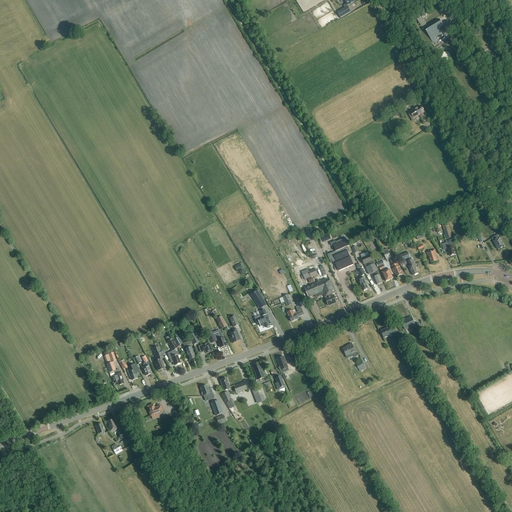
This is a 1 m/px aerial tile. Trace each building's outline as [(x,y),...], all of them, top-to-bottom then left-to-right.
[(347,6),(348,5),(347,4),(343,6),(344,8),(337,12),(341,18),(351,12),(348,6),(347,6)] [(440,20),(424,29),(433,43),(437,41),(435,37),(446,31),(442,25),(442,26),(441,23),(440,20)] [(425,112),(421,105),(416,108),(414,106),(412,108),(413,110),(407,113),(412,120),(419,116),(423,122),(427,120),(423,113),(425,112)] [(399,114),(397,110),(390,114),(392,118),(399,114)] [(418,240),(428,235),(426,229),(415,235),(418,240)] [(322,242),(332,238),(329,233),(320,236),(322,242)] [(480,233),(476,235),(480,243),(484,241),(480,233)] [(498,250),(505,246),(498,234),(491,238),(498,250)] [(336,251),(327,255),(331,263),(333,262),(334,264),(335,264),(338,271),(353,265),(350,257),(347,251),(349,250),(348,247),(349,246),(346,238),(336,242),(335,241),(330,243),(331,246),(333,246),(336,251)] [(453,255),(456,254),(453,246),(452,247),(451,243),(447,245),(447,243),(442,244),(444,250),(447,249),(450,256),(451,256),(451,257),(453,256),(453,255)] [(438,261),(435,254),(436,254),(435,250),(427,252),(428,256),(429,256),(431,263),(438,261)] [(403,261),(410,257),(408,252),(400,255),(403,261)] [(373,265),(372,261),(370,255),(361,259),(364,265),(365,264),(367,267),(366,268),(369,275),(372,274),(373,278),(374,281),(375,282),(377,285),(383,283),(375,264),(373,265)] [(398,267),(397,264),(395,259),(390,261),(393,269),(393,270),(394,273),(395,273),(397,277),(399,276),(402,275),(402,274),(399,267),(398,267)] [(413,276),(418,273),(416,269),(417,268),(413,259),(408,261),(410,265),(409,266),(413,276)] [(240,264),(234,267),(237,272),(243,269),(240,264)] [(386,271),(385,268),(384,265),(379,267),(381,270),(382,269),(384,272),(382,273),(386,282),(393,278),(390,270),(386,271)] [(311,277),(308,271),(308,269),(301,272),(305,280),(311,277)] [(311,277),(311,278),(318,275),(315,269),(308,271),(311,277)] [(363,291),(369,289),(364,278),(359,281),(363,291)] [(328,281),(327,279),(305,287),(309,297),(314,295),(315,298),(323,294),(325,298),(326,297),(327,299),(326,299),(328,306),(337,303),(334,296),(333,296),(333,294),(336,293),(331,280),(328,281)] [(290,285),(287,286),(290,293),(295,291),(294,288),(292,289),(290,285)] [(255,298),(254,299),(259,307),(264,304),(256,291),(253,294),(255,298)] [(287,307),(292,304),(288,295),(284,297),(287,307)] [(298,317),(304,315),(300,306),(296,307),(298,312),(296,313),(295,310),(293,311),(293,310),(287,312),(291,322),(299,319),(298,317)] [(261,315),(254,318),(256,323),(258,322),(260,327),(264,325),(266,329),(267,328),(268,329),(270,328),(270,327),(271,326),(264,310),(260,311),(261,315)] [(234,328),(239,325),(235,316),(229,318),(234,328)] [(222,329),(226,327),(220,317),(216,319),(222,329)] [(415,325),(411,317),(401,322),(405,330),(412,327),(414,331),(421,328),(418,323),(415,325)] [(390,338),(396,335),(392,326),(381,331),(384,338),(389,336),(390,338)] [(232,343),(240,340),(236,329),(233,330),(234,333),(229,334),(230,337),(232,343)] [(226,346),(220,331),(220,330),(212,333),(211,331),(207,333),(211,343),(216,342),(216,341),(218,340),(221,348),(226,346)] [(188,334),(194,344),(198,342),(194,334),(195,333),(194,331),(188,334)] [(179,337),(173,340),(177,347),(183,344),(179,337)] [(172,353),(168,355),(171,363),(173,362),(174,366),(176,365),(180,363),(177,356),(180,355),(177,349),(176,347),(177,347),(173,340),(168,342),(173,351),(171,352),(172,353)] [(191,347),(189,342),(185,343),(186,344),(183,345),(185,349),(189,360),(195,358),(191,347)] [(206,354),(212,351),(209,343),(199,347),(201,353),(205,351),(206,354)] [(357,356),(356,354),(352,344),(348,346),(348,347),(343,349),(347,359),(353,356),(354,358),(357,356)] [(157,371),(164,369),(161,359),(163,359),(159,347),(153,349),(157,361),(154,362),(157,371)] [(116,370),(113,362),(116,361),(113,353),(108,354),(111,363),(106,365),(109,373),(114,372),(114,373),(113,374),(114,375),(111,376),(114,383),(118,382),(119,386),(123,384),(122,380),(123,380),(120,371),(119,371),(118,369),(116,370)] [(298,357),(293,359),(292,355),(286,357),(289,365),(294,363),(296,366),(300,365),(298,357)] [(144,372),(146,376),(151,374),(149,370),(150,370),(148,364),(149,364),(145,356),(142,358),(144,363),(144,364),(143,365),(144,366),(141,367),(143,372),(144,372)] [(279,363),(278,363),(280,367),(278,367),(281,374),(289,371),(288,368),(286,361),(285,362),(283,357),(280,358),(279,358),(278,359),(277,359),(279,363)] [(366,369),(362,362),(355,366),(357,370),(358,369),(360,372),(366,369)] [(131,377),(132,381),(137,379),(135,375),(140,374),(135,365),(130,366),(132,369),(127,371),(130,377),(131,377)] [(262,372),(260,366),(253,368),(256,375),(257,380),(265,377),(263,372),(262,372)] [(278,391),(285,388),(281,376),(275,378),(276,383),(275,383),(278,391)] [(230,389),(226,379),(225,379),(223,379),(223,380),(220,381),(224,391),(230,389)] [(236,393),(246,390),(244,384),(234,387),(236,393)] [(201,388),(203,396),(207,394),(208,397),(209,400),(214,399),(213,395),(211,389),(208,390),(207,386),(204,387),(203,387),(202,387),(201,388)] [(258,403),(265,400),(260,387),(253,390),(258,403)] [(230,400),(227,393),(223,395),(229,409),(235,406),(231,399),(230,400)] [(215,416),(223,414),(218,401),(210,403),(215,416)] [(154,409),(153,405),(148,407),(151,416),(158,413),(158,414),(162,412),(160,407),(154,409)] [(223,416),(216,418),(218,424),(225,422),(223,416)] [(114,424),(113,420),(107,422),(109,426),(108,426),(110,432),(117,429),(115,424),(114,424)] [(99,434),(104,432),(101,424),(96,426),(99,434)] [(137,456),(141,454),(135,444),(131,446),(137,456)]
